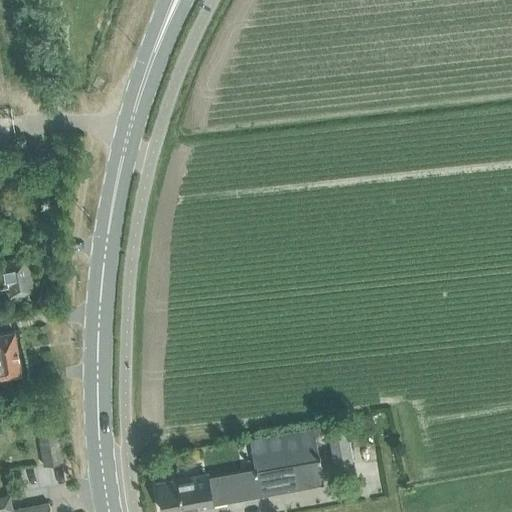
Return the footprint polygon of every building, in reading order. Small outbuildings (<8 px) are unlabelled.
[(0,286),(8,285),(10,293),(32,289),(26,256),(4,260),(0,260),(0,286)] [(0,315),(2,316),(11,314),(8,301),(0,303),(0,315)] [(0,376),(20,373),(13,330),(0,332),(0,376)] [(344,421),(327,424),(336,474),(346,472),(353,471),(344,421)] [(56,423),(36,426),(43,465),(62,462),(56,423)] [(207,472),(157,482),(160,499),(162,511),(325,482),(320,456),(319,456),(313,427),(249,438),(254,468),(208,476),(207,472)] [(0,511),(49,511),(48,503),(13,510),(10,495),(1,497),(0,496),(0,511)]
